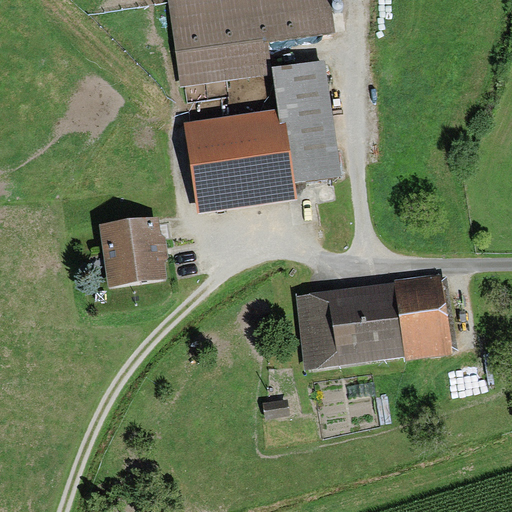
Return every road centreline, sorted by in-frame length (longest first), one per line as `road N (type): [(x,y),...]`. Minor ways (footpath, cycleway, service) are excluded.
road 1 (track): [(266,258),(228,275),(141,354),(80,456),(63,511)]
road 2 (residential): [(266,258),(511,270)]
